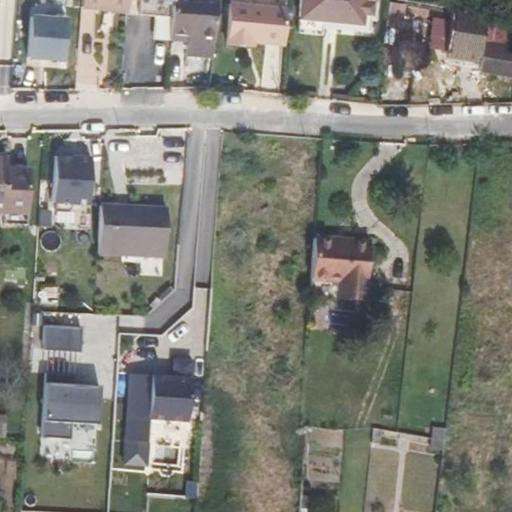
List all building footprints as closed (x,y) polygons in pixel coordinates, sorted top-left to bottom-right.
[(76,0),(75,11),(122,15),(122,0),(76,0)] [(135,0),(135,6),(167,9),(168,0),(135,0)] [(169,0),(166,46),(180,46),(180,60),(206,62),(211,0),(169,0)] [(293,0),(291,20),(354,27),(355,16),(363,16),(364,4),(356,4),(355,0),(293,0)] [(405,6),(388,5),(386,26),(403,28),(405,6)] [(254,47),(276,49),(280,13),(224,7),(220,48),(239,50),(240,45),(247,46),(255,47),(254,47)] [(449,21),(446,50),(480,56),(478,64),(477,73),(511,79),(511,76),(511,48),(508,48),(508,37),(511,36),(511,18),(491,16),(451,9),(450,9),(449,21)] [(30,17),(27,59),(64,60),(66,19),(30,17)] [(446,50),(449,21),(434,19),(430,48),(446,50)] [(445,59),(478,64),(480,56),(446,50),(445,59)] [(384,79),(382,105),(397,106),(400,81),(384,79)] [(54,156),(50,202),(86,205),(90,158),(54,156)] [(4,212),(26,214),(28,168),(5,167),(3,212),(4,212)] [(95,253),(123,254),(124,245),(164,246),(165,208),(98,205),(95,253)] [(25,226),(26,214),(4,212),(4,225),(25,226)] [(368,239),(313,235),(310,280),(334,282),(333,296),(363,299),(368,239)] [(164,256),(164,246),(124,245),(123,254),(164,256)] [(56,290),(40,289),(39,303),(55,304),(56,290)] [(43,350),(81,352),(81,328),(43,327),(43,350)] [(200,423),(204,360),(172,358),(171,375),(129,373),(122,461),(148,462),(152,420),(200,423)] [(100,422),(103,384),(46,382),(42,436),(72,437),(72,421),(100,422)]
